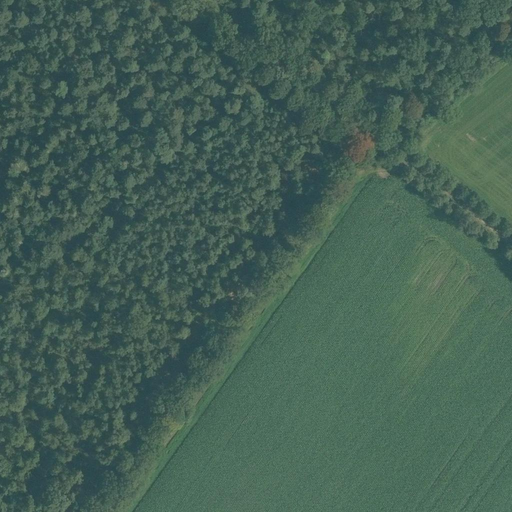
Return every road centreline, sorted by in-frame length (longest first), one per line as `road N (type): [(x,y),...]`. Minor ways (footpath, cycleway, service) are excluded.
road 1 (track): [(124,511),(391,148)]
road 2 (track): [(209,0),(391,148)]
road 3 (track): [(511,246),(391,148)]
